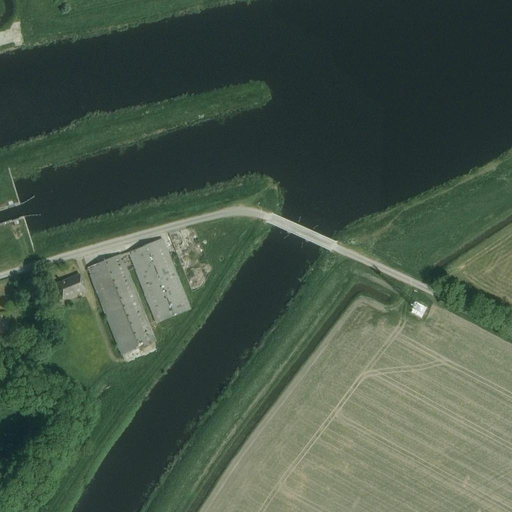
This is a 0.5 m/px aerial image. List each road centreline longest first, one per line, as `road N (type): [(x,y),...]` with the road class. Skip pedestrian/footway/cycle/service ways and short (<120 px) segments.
road 1 (unclassified): [(0,278),(227,213),(268,218)]
road 2 (unclassified): [(511,333),(268,218)]
